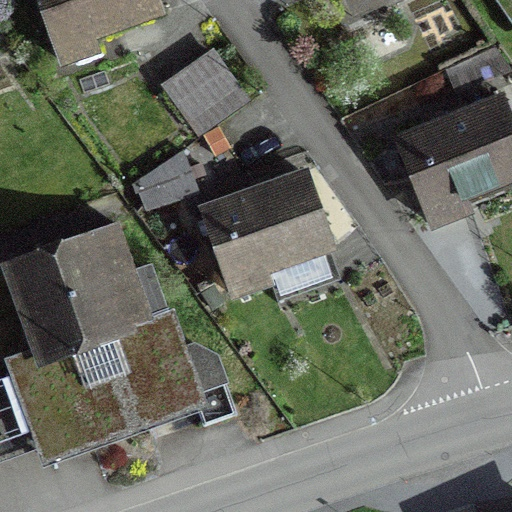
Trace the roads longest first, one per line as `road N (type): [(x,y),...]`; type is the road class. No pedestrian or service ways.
road 1 (residential): [(219,0),(438,299),(461,340),(487,421)]
road 2 (residential): [(212,511),(487,421)]
